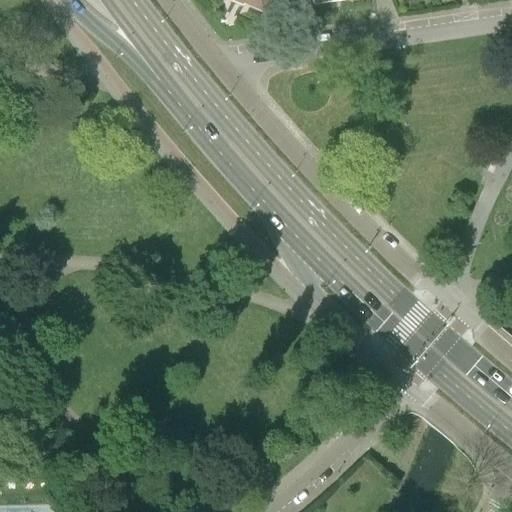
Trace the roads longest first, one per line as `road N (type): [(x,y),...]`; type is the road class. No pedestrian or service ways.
road 1 (primary): [(511,397),(298,199),(131,0)]
road 2 (residential): [(511,359),(338,205),(215,66)]
road 3 (primary): [(298,238),(511,434)]
road 4 (residential): [(511,21),(231,63)]
road 5 (primary): [(140,52),(298,238)]
road 6 (residential): [(298,238),(300,283),(404,384)]
road 7 (residential): [(404,384),(266,511)]
road 8 (residential): [(404,384),(511,469)]
